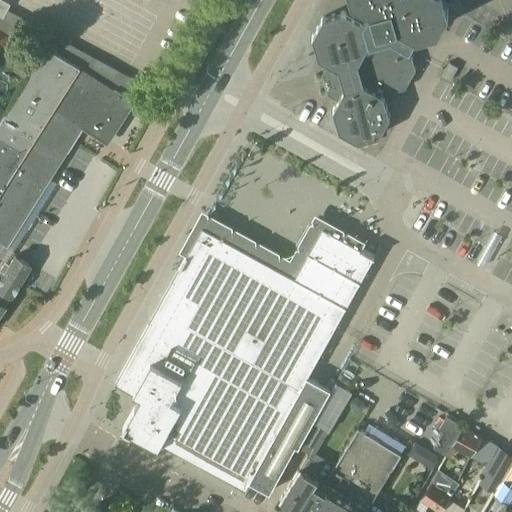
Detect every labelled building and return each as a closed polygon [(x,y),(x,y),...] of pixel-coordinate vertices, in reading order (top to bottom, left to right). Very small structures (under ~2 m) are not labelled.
[(4,0),(0,0),(0,15),(2,17),(7,9),(10,3),(4,0)] [(390,36),(400,42),(406,29),(416,34),(437,28),(448,9),(444,0),(354,0),(369,8),(372,18),(362,21),(368,42),(390,36)] [(368,42),(362,21),(343,10),(322,16),(311,36),(317,57),(327,62),(321,72),(328,94),(337,99),(332,108),(338,129),(357,140),(379,134),(389,115),(383,94),(404,87),(415,68),(409,47),(400,42),(390,36),(368,42)] [(0,15),(0,30),(9,35),(2,47),(4,48),(16,55),(16,56),(23,61),(24,60),(32,47),(24,43),(29,32),(2,17),(0,15)] [(0,30),(0,48),(1,48),(2,47),(9,35),(0,30)] [(44,46),(18,90),(51,111),(54,107),(80,123),(107,140),(132,100),(136,94),(133,92),(82,61),(48,40),(47,42),(44,46)] [(7,109),(0,120),(0,137),(24,152),(20,159),(47,176),(80,123),(54,107),(51,111),(18,90),(7,109)] [(0,249),(5,242),(7,243),(47,176),(20,159),(24,152),(0,137),(0,249)] [(293,277),(202,226),(115,381),(140,395),(122,427),(157,446),(160,441),(245,488),(249,480),(269,491),(313,418),(330,387),(307,375),(374,255),(322,226),(293,277)] [(0,278),(0,312),(5,305),(4,305),(11,294),(30,265),(16,255),(0,278)] [(400,396),(395,405),(413,414),(417,406),(400,396)] [(443,430),(456,437),(463,425),(446,415),(439,428),(442,430),(443,430)] [(312,453),(327,427),(313,418),(298,446),(312,453)] [(334,465),(325,480),(329,482),(368,507),(374,497),(401,454),(358,427),(334,465)] [(446,453),(456,437),(443,430),(442,430),(433,447),(446,454),(446,453)] [(497,445),(481,436),(471,454),(488,463),(497,445)] [(494,490),(511,458),(511,453),(503,448),(498,445),(478,481),(494,490)] [(280,498),(279,499),(299,511),(310,511),(329,482),(325,480),(334,465),(314,452),(311,456),(307,453),(298,468),(280,498)] [(431,481),(418,502),(426,507),(422,511),(439,511),(429,505),(441,487),(431,481)] [(329,482),(310,511),(363,511),(365,510),(368,507),(329,482)] [(382,511),(387,505),(374,497),(368,507),(365,510),(363,511),(382,511)] [(445,511),(459,511),(462,508),(452,502),(445,511)]
